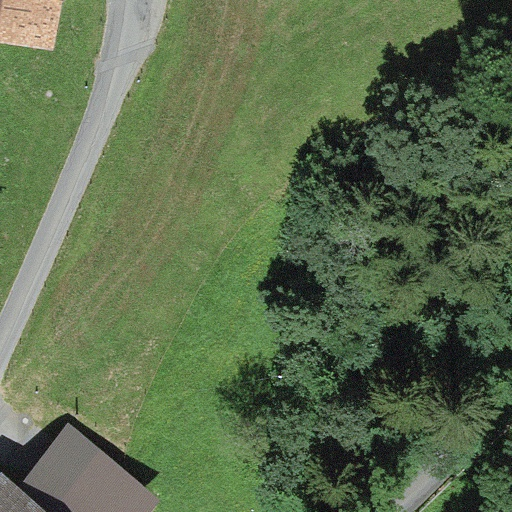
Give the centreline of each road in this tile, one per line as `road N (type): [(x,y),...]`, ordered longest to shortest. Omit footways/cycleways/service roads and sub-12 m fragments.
road 1 (unclassified): [(0,345),(105,103),(131,0)]
road 2 (unclassified): [(511,393),(400,511)]
